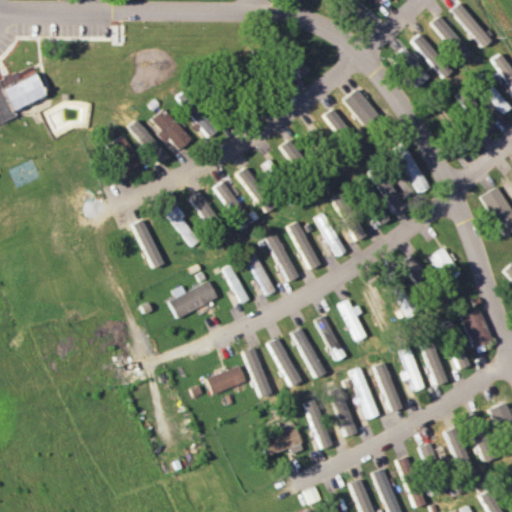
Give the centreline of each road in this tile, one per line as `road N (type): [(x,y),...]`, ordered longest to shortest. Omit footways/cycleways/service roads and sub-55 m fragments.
road 1 (residential): [(0,7),(287,11),(320,19),(365,49)]
road 2 (residential): [(219,335),(345,271),(511,138)]
road 3 (residential): [(132,197),(286,112),(417,0)]
road 4 (residential): [(511,353),(454,188),(419,115),(365,49)]
road 5 (residential): [(301,477),(407,426),(511,350)]
